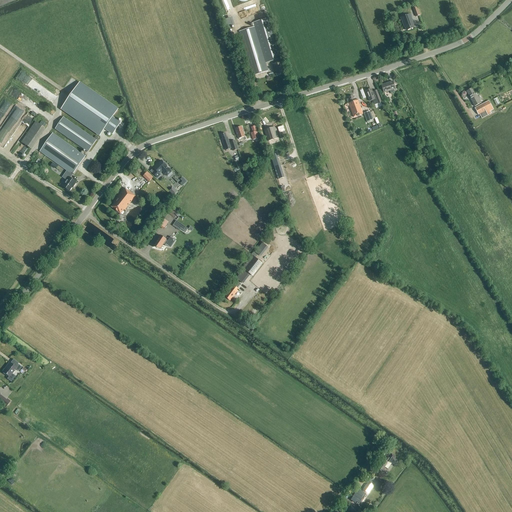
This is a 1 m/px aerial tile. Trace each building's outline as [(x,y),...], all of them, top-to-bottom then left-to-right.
[(255,0),(235,5),(237,12),(256,7),(255,0)] [(414,28),(412,25),(413,24),(410,15),(401,18),(404,27),(405,27),(407,31),(414,28)] [(226,29),(235,25),(232,17),(223,21),(226,29)] [(280,62),(279,59),(280,59),(268,19),(253,23),(254,27),(240,32),(253,76),(268,72),(265,63),(274,61),(275,64),(273,65),(277,76),(285,74),(281,62),(280,62)] [(395,92),(394,90),(395,89),(394,87),(392,82),(381,86),(384,93),(390,91),(391,94),(395,92)] [(80,83),(62,109),(100,136),(106,129),(114,134),(121,123),(113,118),(118,110),(80,83)] [(372,93),(371,89),(366,91),(370,102),(373,100),(375,106),(381,103),(376,91),(374,92),(372,93)] [(475,107),(481,103),(476,93),(474,94),(472,89),(467,92),(475,107)] [(355,101),(353,96),(349,97),(349,99),(347,100),(348,103),(345,104),(345,106),(347,105),(347,106),(349,106),(354,118),(363,114),(358,100),(355,101)] [(0,120),(0,121),(12,102),(7,99),(0,110),(0,120)] [(488,115),(486,113),(494,109),(489,101),(475,108),(478,115),(480,114),(482,118),(488,115)] [(367,122),(373,120),(370,112),(364,114),(367,122)] [(27,114),(20,125),(27,130),(34,118),(27,114)] [(88,152),(96,141),(94,139),(64,117),(55,129),(88,152)] [(30,148),(44,127),(36,121),(21,142),(30,148)] [(281,139),(287,137),(283,126),(278,128),(281,139)] [(243,134),(241,127),(236,129),(237,134),(238,139),(245,137),(244,134),(243,134)] [(267,141),(278,138),(275,127),(268,130),(264,131),(267,141)] [(70,178),(85,157),(53,133),(40,151),(70,173),(70,174),(67,171),(62,177),(67,180),(62,186),(69,191),(73,186),(76,182),(70,178)] [(227,138),(225,134),(221,135),(223,139),(222,139),(226,151),(231,149),(228,137),(227,138)] [(172,172),(162,161),(157,165),(156,165),(153,168),(155,170),(152,173),(157,178),(160,175),(162,172),(167,177),(172,172)] [(278,180),(284,178),(280,166),(275,168),(278,180)] [(149,182),(153,178),(148,172),(143,176),(149,182)] [(174,196),(178,192),(173,188),(170,191),(174,196)] [(128,191),(125,189),(114,202),(115,203),(111,207),(120,214),(124,210),(125,210),(136,196),(128,191)] [(177,221),(173,226),(180,231),(181,229),(185,232),(188,229),(177,221)] [(161,236),(155,245),(161,248),(161,249),(163,245),(165,245),(165,246),(171,248),(176,240),(171,237),(168,241),(166,241),(167,240),(161,236)] [(261,257),(268,248),(262,243),(255,253),(261,257)] [(253,276),(263,264),(256,258),(254,257),(244,270),(253,276)] [(243,284),(246,280),(239,275),(236,279),(243,284)] [(240,285),(235,281),(233,285),(232,285),(228,290),(228,291),(226,294),(227,294),(225,297),(230,301),(239,289),(237,288),(240,285)] [(14,366),(9,363),(2,372),(9,378),(16,370),(18,372),(21,367),(16,364),(14,366)] [(392,464),(395,461),(394,460),(396,458),(388,452),(377,469),(382,472),(385,468),(384,467),(388,461),(392,464)] [(364,488),(363,490),(363,491),(368,494),(374,485),(369,481),(364,488)] [(352,499),(357,502),(357,501),(361,503),(367,494),(360,489),(357,494),(356,494),(352,499)]
